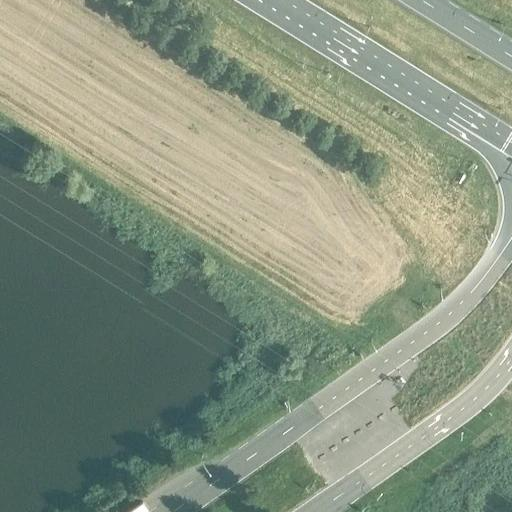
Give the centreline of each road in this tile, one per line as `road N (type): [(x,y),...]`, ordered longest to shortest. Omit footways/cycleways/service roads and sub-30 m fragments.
road 1 (unclassified): [(503,257),(444,325),(179,511)]
road 2 (unclassified): [(323,511),(482,399),(511,355)]
road 3 (primary): [(283,0),(455,106)]
